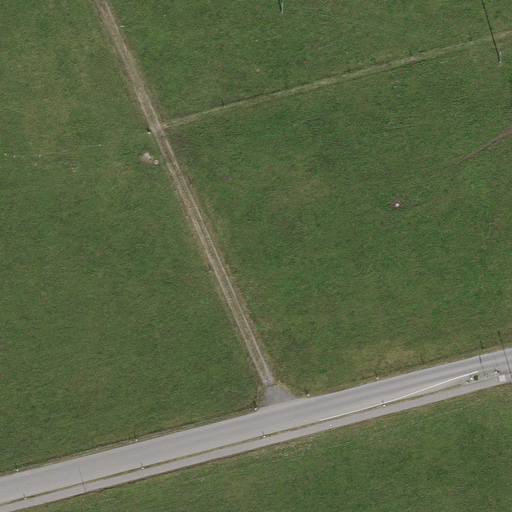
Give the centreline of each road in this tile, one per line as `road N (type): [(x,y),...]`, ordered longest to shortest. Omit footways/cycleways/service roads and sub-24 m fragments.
road 1 (tertiary): [(0,494),(511,363)]
road 2 (track): [(290,418),(105,0)]
